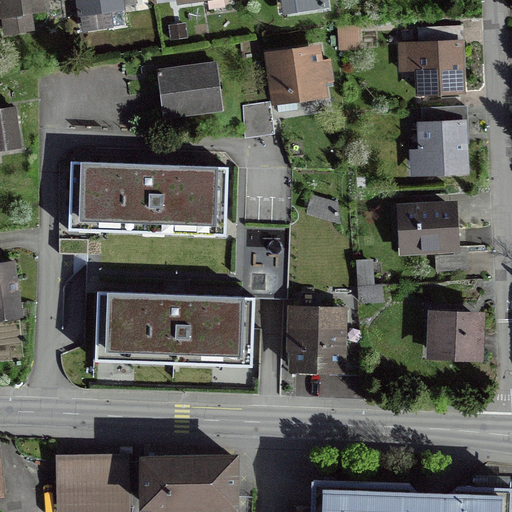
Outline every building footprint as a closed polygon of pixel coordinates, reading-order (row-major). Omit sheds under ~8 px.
[(44,0),(0,0),(0,22),(2,22),(4,38),(36,34),(33,16),(47,14),(44,0)] [(74,0),(77,20),(81,20),(83,36),(126,29),(124,11),(136,10),(134,0),(74,0)] [(279,0),(282,18),(330,12),(328,0),(279,0)] [(336,23),(339,53),(360,50),(357,21),(336,23)] [(188,40),(186,24),(168,26),(170,42),(188,40)] [(418,44),(398,44),(398,74),(415,74),(416,100),(465,99),(463,26),(417,27),(418,44)] [(321,45),(264,53),(272,108),(277,107),(277,114),(298,111),(297,105),(329,100),(326,85),(335,84),(331,60),(323,61),(321,45)] [(217,63),(156,71),(163,122),(224,114),(217,63)] [(269,101),(242,105),(246,139),(273,135),(269,101)] [(17,113),(16,106),(0,108),(0,163),(3,164),(2,155),(25,152),(19,113),(17,113)] [(468,107),(421,109),(422,124),(417,124),(418,151),(409,151),(410,179),(470,177),(468,107)] [(137,164),(70,162),(67,233),(227,239),(229,167),(164,165),(165,154),(137,153),(137,164)] [(339,203),(311,195),(307,215),(341,226),(339,203)] [(397,205),(399,258),(435,256),(435,272),(469,271),(468,248),(460,248),(458,203),(397,205)] [(373,260),(357,261),(358,287),(375,286),(373,260)] [(16,262),(0,264),(0,324),(24,321),(16,262)] [(163,294),(96,292),(94,367),(253,373),(256,298),(190,295),(190,282),(177,282),(164,281),(163,294)] [(375,286),(358,287),(358,305),(383,304),(383,286),(375,286)] [(348,309),(287,307),(285,355),(290,355),(289,376),(345,378),(347,333),(352,334),(353,315),(348,315),(348,309)] [(435,314),(428,314),(426,364),(484,366),(486,316),(464,315),(465,310),(436,308),(435,314)] [(239,445),(139,445),(139,502),(207,502),(207,511),(226,510),(226,503),(240,503),(239,445)] [(125,449),(56,449),(56,511),(132,511),(132,490),(126,490),(125,449)] [(511,511),(511,477),(492,477),(311,470),(310,511),(511,511)]
